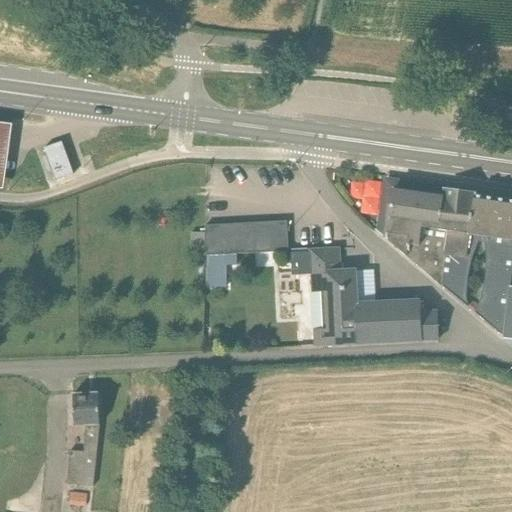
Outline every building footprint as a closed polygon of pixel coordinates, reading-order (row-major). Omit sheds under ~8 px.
[(12,126),(0,124),(0,189),(3,190),(12,126)] [(61,143),(41,150),(53,182),(73,175),(61,143)] [(474,315),(503,339),(510,290),(511,276),(511,202),(475,197),(476,194),(444,190),(443,198),(393,191),(386,240),(386,241),(442,288),(468,309),(466,299),(466,296),(468,276),(472,258),(478,244),(485,245),(486,260),(485,279),(481,298),(480,301),(474,315)] [(288,253),(288,251),(287,224),(205,229),(206,257),(227,256),(288,253)] [(420,302),(376,304),(356,305),(354,272),(340,273),(339,250),(310,251),(312,293),(326,293),(328,330),(314,331),(315,348),(438,341),(437,313),(420,314),(420,302)] [(206,257),(205,288),(226,288),(226,266),(227,256),(206,257)] [(511,289),(510,290),(503,339),(504,339),(511,339),(511,289)] [(72,396),(74,427),(85,427),(84,452),(69,452),(67,484),(93,487),(100,426),(98,394),(72,396)]
